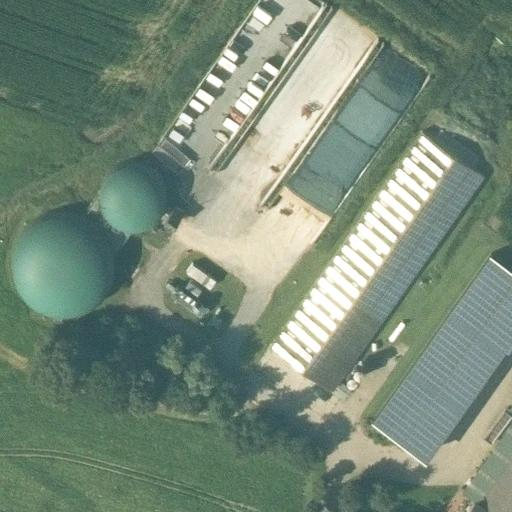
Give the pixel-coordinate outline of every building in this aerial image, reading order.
[(423,133),(272,347),(334,390),(485,177),(423,133)] [(137,162),(132,161),(125,163),(119,165),(114,168),(112,170),(109,172),(107,176),(105,178),(104,180),(102,183),(101,187),(101,192),(100,195),(100,196),(101,199),(101,201),(101,202),(102,204),(103,206),(103,207),(104,209),(104,210),(106,213),(109,217),(112,220),(114,222),(117,224),(121,225),(124,227),(126,227),(128,228),(132,228),(134,228),(135,228),(140,227),(144,226),(148,225),(152,223),(154,221),(158,218),(161,214),(162,212),(163,210),(165,207),(166,205),(167,201),(167,197),(167,194),(167,191),(166,188),(166,186),(165,183),(164,180),(162,177),(159,173),(156,170),(151,167),(147,164),(142,162),(137,162)] [(101,192),(84,215),(86,216),(91,219),(92,220),(96,223),(99,226),(101,227),(103,229),(103,230),(105,232),(107,235),(108,235),(109,238),(110,240),(111,242),(112,245),(112,246),(113,248),(114,250),(114,252),(115,255),(134,228),(132,228),(128,228),(126,227),(124,227),(121,225),(117,224),(114,222),(112,220),(109,217),(106,213),(104,210),(104,209),(103,207),(103,206),(102,204),(101,202),(101,201),(101,199),(100,196),(100,195),(101,192)] [(62,212),(54,213),(49,214),(43,216),(38,219),(34,222),(29,225),(25,230),(22,234),(19,238),(17,242),(15,247),(14,251),(14,255),(13,259),(13,264),(13,270),(14,275),(16,280),(18,285),(21,291),(26,297),(29,300),(33,304),(37,306),(40,308),(45,310),(51,312),(59,314),(66,314),(73,313),(79,312),(86,310),(91,307),(95,304),(100,300),(104,296),(108,290),(111,283),(113,279),(114,276),(115,271),(115,267),(115,262),(115,256),(115,255),(114,252),(114,250),(113,248),(112,246),(112,245),(111,242),(110,240),(108,235),(107,235),(105,232),(103,230),(103,229),(101,227),(99,226),(96,223),(92,220),(91,219),(86,216),(84,215),(81,215),(76,213),(69,212),(62,212)] [(511,298),(511,269),(498,288),(511,298)] [(209,307),(178,285),(171,295),(202,317),(209,307)] [(511,310),(493,339),(511,351),(511,310)] [(224,321),(215,315),(210,323),(218,328),(224,321)] [(425,379),(402,436),(444,453),(467,396),(425,379)] [(511,511),(511,456),(479,503),(491,511),(511,511)] [(491,511),(479,503),(474,499),(465,511),(491,511)]
